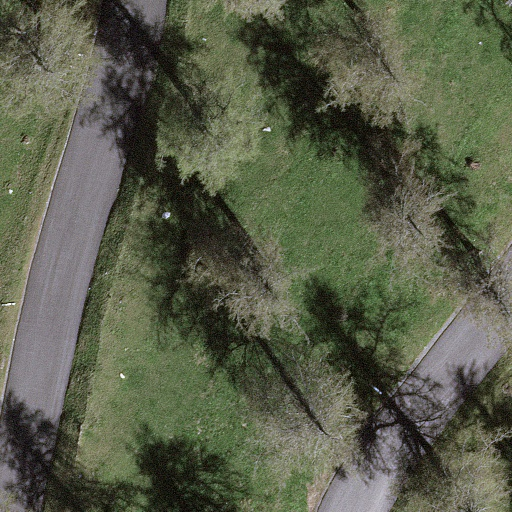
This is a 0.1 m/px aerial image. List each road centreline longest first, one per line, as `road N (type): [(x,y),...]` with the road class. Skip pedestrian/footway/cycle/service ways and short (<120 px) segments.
road 1 (tertiary): [(133,0),(11,511)]
road 2 (tertiary): [(356,511),(394,443),(511,291)]
